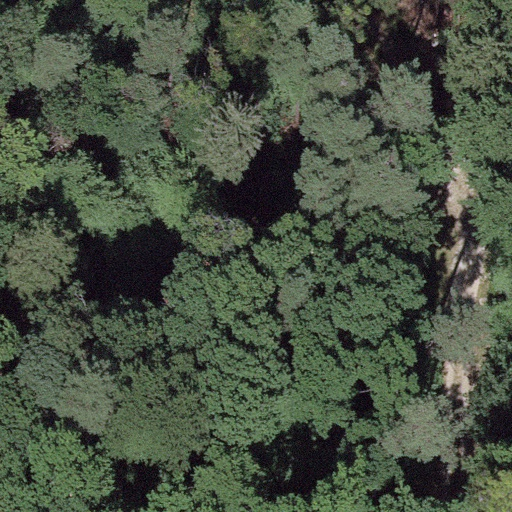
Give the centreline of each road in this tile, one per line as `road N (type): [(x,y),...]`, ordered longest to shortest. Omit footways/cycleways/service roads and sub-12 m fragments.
road 1 (track): [(453,511),(453,199),(511,150)]
road 2 (track): [(453,199),(350,0)]
